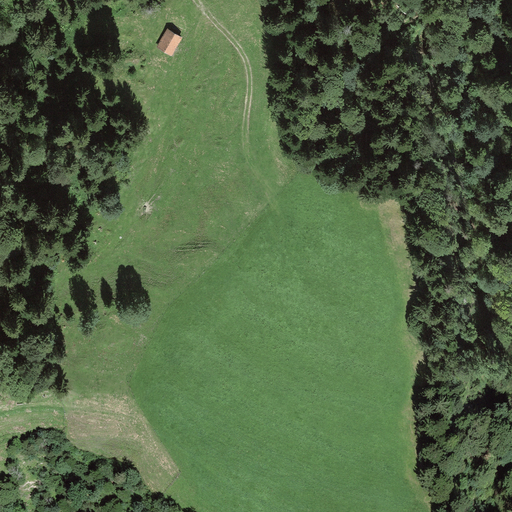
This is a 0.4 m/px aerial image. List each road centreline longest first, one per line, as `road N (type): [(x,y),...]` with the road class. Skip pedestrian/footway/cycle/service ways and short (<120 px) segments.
road 1 (track): [(281,209),(249,150),(244,56),(199,0)]
road 2 (track): [(168,435),(103,413),(45,406),(0,412)]
